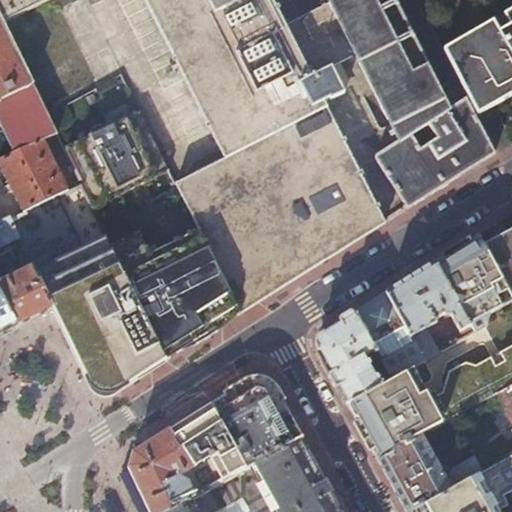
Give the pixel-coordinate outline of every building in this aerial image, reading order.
[(0,0),(0,20),(1,23),(46,0),(0,0)] [(310,271),(384,225),(322,106),(268,0),(140,0),(223,159),(175,185),(203,242),(240,316),(310,271)] [(459,177),(460,179),(480,166),(479,165),(496,154),(473,111),(456,78),(439,87),(394,0),(268,0),(322,106),(342,94),(328,69),(354,57),(398,143),(377,156),(375,161),(407,210),(452,182),(459,177)] [(511,11),(504,17),(509,26),(497,33),(491,24),(466,38),(469,43),(445,58),(456,78),(473,111),(500,95),(502,100),(511,94),(511,11)] [(1,23),(0,20),(0,128),(13,156),(42,142),(56,135),(1,23)] [(142,188),(170,174),(139,115),(106,131),(105,129),(102,128),(100,128),(98,128),(96,129),(93,131),(92,132),(91,134),(91,136),(91,139),(65,152),(80,183),(94,211),(137,191),(135,186),(140,184),(142,188)] [(13,156),(0,161),(0,169),(21,212),(66,190),(42,142),(13,156)] [(66,190),(21,212),(8,219),(53,309),(51,310),(57,323),(72,354),(93,396),(108,399),(168,361),(112,248),(94,211),(80,183),(66,190)] [(53,309),(8,219),(0,222),(0,248),(10,244),(24,271),(17,275),(18,276),(0,285),(0,294),(16,327),(32,319),(51,310),(53,309)] [(509,295),(511,300),(511,230),(482,246),(509,295)] [(240,316),(203,242),(160,263),(157,255),(151,258),(139,235),(112,248),(168,361),(210,335),(240,316)] [(435,263),(468,325),(499,309),(496,302),(509,295),(482,246),(477,237),(473,239),(470,245),(461,251),(445,261),(439,260),(435,263)] [(463,340),(473,334),(468,325),(435,263),(413,276),(386,293),(423,362),(437,354),(425,332),(437,324),(437,319),(445,315),(449,316),(463,340)] [(404,373),(423,362),(386,293),(373,301),(355,313),(392,379),(404,373)] [(0,335),(16,327),(0,294),(0,335)] [(332,378),(346,405),(392,379),(355,313),(320,335),(316,350),(332,378)] [(404,373),(392,379),(346,405),(377,460),(421,437),(495,396),(511,387),(511,346),(475,367),(465,364),(448,373),(442,396),(430,402),(417,396),(398,406),(395,400),(413,390),(404,373)] [(246,469),(303,438),(288,411),(273,385),(249,380),(209,405),(246,469)] [(511,426),(511,387),(495,396),(511,426)] [(155,439),(133,452),(129,469),(149,511),(166,511),(246,469),(209,405),(155,439)] [(392,487),(405,511),(410,511),(478,475),(471,464),(470,463),(469,462),(467,462),(466,462),(452,470),(451,470),(451,471),(450,472),(450,474),(450,476),(452,479),(446,482),(421,437),(377,460),(392,487)] [(349,511),(336,489),(332,491),(303,438),(246,469),(166,511),(349,511)] [(511,511),(511,456),(478,475),(410,511),(511,511)]
